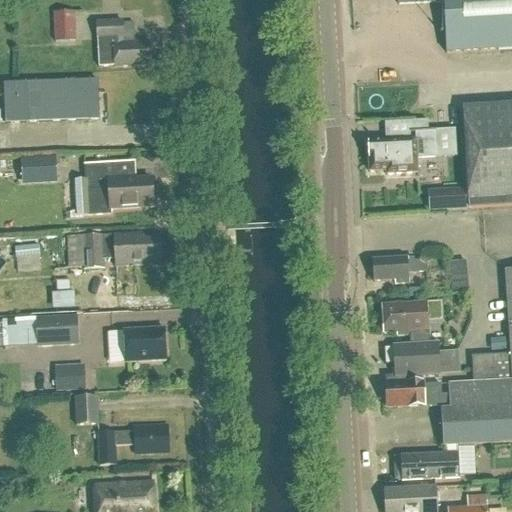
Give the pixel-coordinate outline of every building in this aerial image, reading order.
[(511,51),(511,0),(397,0),(398,7),(443,4),(446,55),(511,51)] [(54,45),(75,44),(74,14),(53,15),(54,45)] [(123,24),(96,26),(97,41),(99,69),(114,68),(114,69),(150,67),(149,44),(123,45),(123,39),(123,24)] [(15,86),(3,86),(4,125),(29,124),(99,122),(97,82),(15,86)] [(511,107),(462,111),(468,211),(511,207),(511,107)] [(425,122),(406,124),(407,130),(409,130),(409,135),(415,135),(415,143),(367,145),(369,174),(386,174),(386,177),(417,176),(416,160),(435,159),(433,132),(426,133),(425,122)] [(21,183),(59,181),(58,159),(19,161),(21,183)] [(151,182),(135,183),(135,179),(113,180),(112,165),(84,167),(87,219),(109,217),(109,212),(152,210),(151,182)] [(465,189),(427,191),(428,212),(466,210),(465,189)] [(103,237),(83,238),(84,272),(104,272),(103,261),(115,260),(115,269),(160,267),(159,241),(142,242),(142,236),(103,238),(103,237)] [(39,247),(15,249),(16,261),(40,259),(39,247)] [(407,261),(372,263),(374,284),(394,282),(394,286),(409,285),(408,275),(425,274),(425,263),(413,264),(413,261),(407,261)] [(436,347),(394,350),(396,377),(389,378),(385,378),(386,388),(385,388),(387,408),(408,407),(408,409),(428,408),(428,409),(441,408),(441,412),(443,449),(444,449),(444,448),(511,444),(511,272),(505,272),(510,355),(471,358),(472,385),(448,386),(448,396),(441,397),(440,386),(423,387),(422,377),(438,376),(436,347)] [(73,310),(73,295),(52,294),(52,310),(73,310)] [(382,307),(384,335),(396,335),(396,338),(429,336),(427,304),(382,307)] [(35,320),(36,350),(78,348),(77,318),(35,320)] [(164,331),(124,333),(125,365),(166,363),(164,331)] [(108,365),(123,365),(121,334),(107,335),(108,365)] [(75,368),(55,369),(55,393),(76,392),(75,368)] [(74,400),(75,429),(98,428),(97,399),(74,400)] [(134,434),(98,436),(99,467),(115,467),(115,449),(134,448),(135,457),(169,455),(167,427),(134,429),(134,434)] [(400,458),(401,483),(403,483),(459,480),(458,456),(402,458),(400,458)] [(154,511),(153,485),(94,489),(95,511),(154,511)] [(384,492),(384,511),(436,511),(435,489),(384,492)] [(445,511),(485,511),(485,498),(465,499),(466,510),(446,511),(445,511)]
